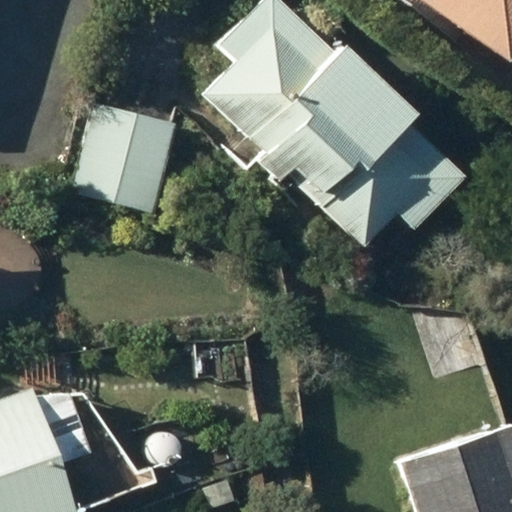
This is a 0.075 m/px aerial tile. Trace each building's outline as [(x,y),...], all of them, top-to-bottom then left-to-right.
[(198,92),(262,150),(253,160),(273,178),(281,169),(362,242),(391,209),(410,227),(460,172),(401,119),(412,107),(337,39),(329,48),(276,0),(252,0),(212,45),(228,59),(198,92)] [(511,0),(408,0),(403,8),(510,82),(511,79),(511,63),(504,58),(511,46),(511,0)] [(88,101),(68,188),(153,208),(173,120),(88,101)] [(445,287),(406,302),(438,381),(476,366),(445,287)] [(73,511),(27,384),(0,393),(0,511),(73,511)] [(511,511),(511,420),(511,419),(395,458),(413,511),(511,511)]
